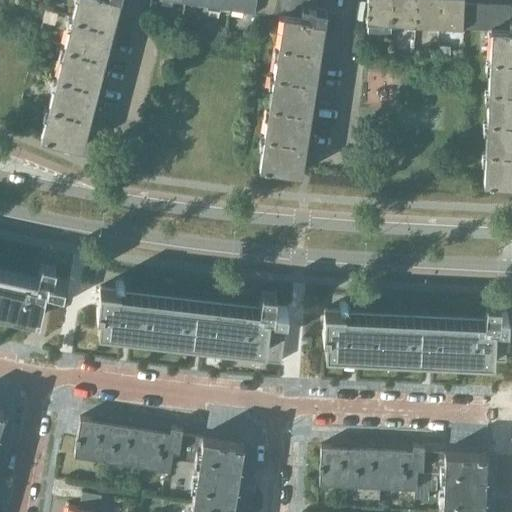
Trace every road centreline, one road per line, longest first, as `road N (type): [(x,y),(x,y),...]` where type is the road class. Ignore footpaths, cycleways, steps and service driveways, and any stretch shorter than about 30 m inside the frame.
road 1 (tertiary): [(0,210),(168,242),(511,267)]
road 2 (tertiary): [(511,234),(301,224),(0,179)]
road 3 (residential): [(284,407),(48,379)]
road 4 (residential): [(511,411),(284,407)]
road 5 (residential): [(324,161),(347,0)]
road 6 (residential): [(108,135),(141,0)]
road 7 (residential): [(26,511),(48,379)]
